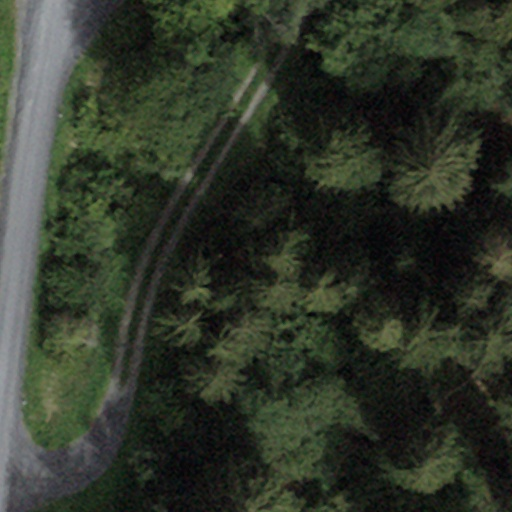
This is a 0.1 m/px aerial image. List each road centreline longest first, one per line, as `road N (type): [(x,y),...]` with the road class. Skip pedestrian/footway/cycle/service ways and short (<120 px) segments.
road 1 (track): [(301,0),(156,249),(102,436),(77,466),(52,474),(0,467)]
road 2 (unclassified): [(52,0),(0,373)]
